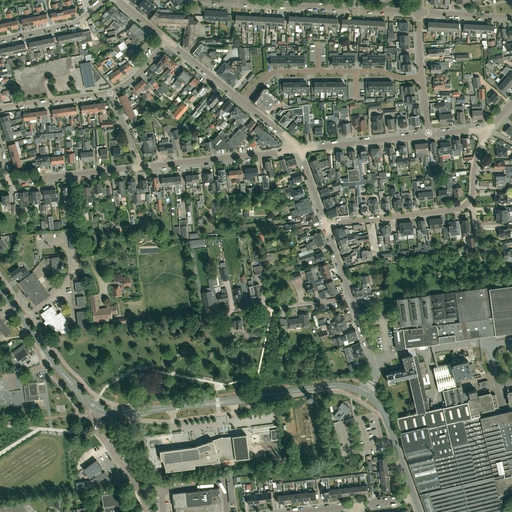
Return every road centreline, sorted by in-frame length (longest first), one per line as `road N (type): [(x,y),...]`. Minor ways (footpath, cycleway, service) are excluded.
road 1 (residential): [(241,100),(277,71),(421,76)]
road 2 (residential): [(298,149),(428,134),(421,76)]
road 3 (residential): [(418,11),(247,2)]
road 4 (residential): [(141,167),(298,149)]
road 5 (residential): [(199,313),(350,298)]
road 6 (residential): [(325,224),(467,202)]
road 7 (residential): [(10,181),(141,167)]
